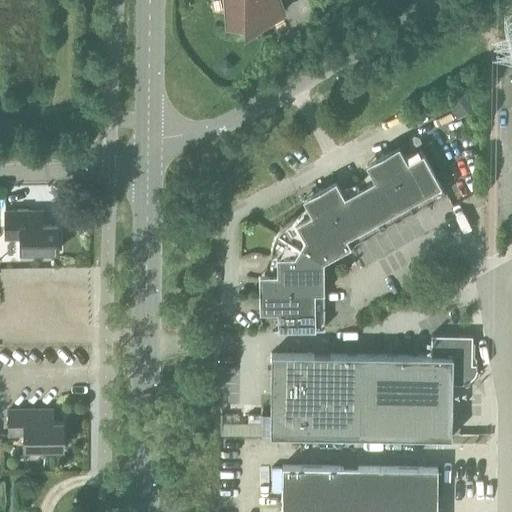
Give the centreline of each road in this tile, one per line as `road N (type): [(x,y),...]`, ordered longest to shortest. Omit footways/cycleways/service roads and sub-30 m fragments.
road 1 (unknown): [(239,511),(231,344),(383,337),(461,283),(496,269)]
road 2 (unclassified): [(145,511),(147,171)]
road 3 (unclassified): [(146,131),(207,132),(452,0)]
road 4 (unknown): [(294,87),(328,147),(246,199),(227,294)]
road 5 (unclassified): [(506,511),(499,276)]
road 6 (unclassified): [(0,175),(147,171)]
road 7 (unknown): [(454,96),(328,147)]
road 8 (unclassified): [(146,131),(148,0)]
